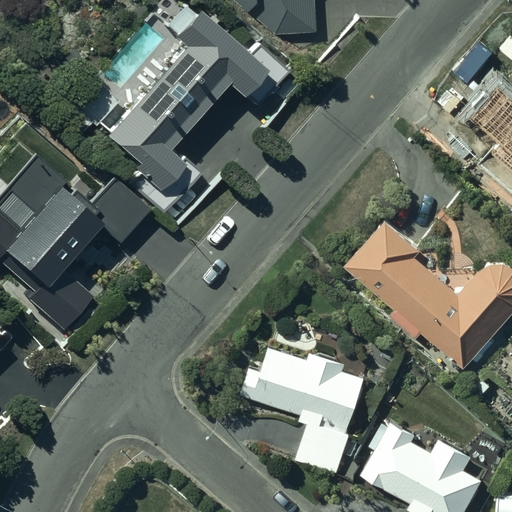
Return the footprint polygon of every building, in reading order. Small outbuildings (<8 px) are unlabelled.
[(228,0),(277,38),(319,35),(317,0),(228,0)] [(181,57),(106,139),(124,155),(118,162),(154,194),(146,203),(159,215),(194,177),(181,165),(173,173),(156,158),(218,90),(235,106),(241,100),(255,112),(282,83),(251,56),(240,68),(195,28),(174,51),(181,57)] [(511,147),(501,162),(511,170),(511,222),(511,224),(511,147)] [(46,198),(25,181),(6,204),(27,222),(46,198)] [(143,219),(109,191),(82,225),(116,253),(143,219)] [(18,245),(0,230),(0,286),(61,336),(89,302),(58,277),(88,239),(49,208),(18,245)] [(480,275),(475,279),(461,294),(386,227),(346,272),(461,374),(511,316),(511,277),(506,273),(500,271),(493,270),(486,272),(480,275)] [(367,378),(262,342),(241,404),(305,425),(290,468),(331,482),(367,378)] [(470,511),(488,480),(393,427),(357,490),(396,511),(470,511)] [(511,511),(511,503),(496,501),(494,511),(511,511)]
